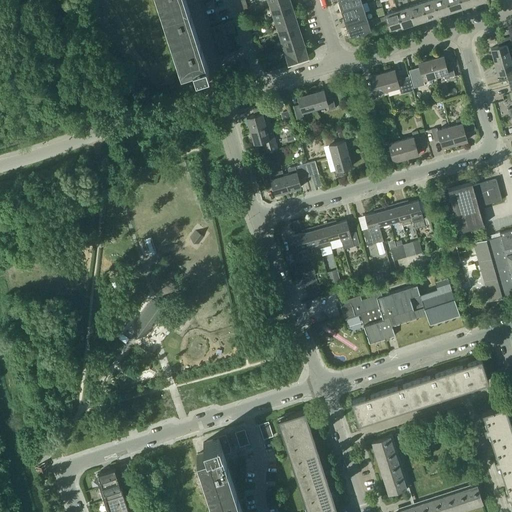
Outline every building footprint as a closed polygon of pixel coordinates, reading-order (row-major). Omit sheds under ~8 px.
[(159,0),(181,66),(180,66),(181,69),(182,68),(184,77),(209,69),(186,0),(159,0)] [(343,0),(339,1),(342,10),(362,3),(361,0),(343,0)] [(427,19),(439,15),(434,0),(428,0),(421,2),(427,19)] [(447,0),(434,0),(439,15),(451,12),(447,0)] [(463,8),(460,0),(447,0),(451,12),(463,8)] [(294,11),(290,1),(270,7),(274,18),(294,11)] [(427,19),(421,2),(409,6),(415,23),(427,19)] [(365,12),(362,3),(342,10),(345,18),(365,12)] [(415,23),(409,6),(397,10),(403,27),(415,23)] [(391,31),(403,27),(397,10),(385,14),(391,31)] [(274,18),(277,29),(297,22),(294,11),(274,18)] [(345,18),(347,27),(368,20),(365,12),(345,18)] [(371,29),(368,20),(347,27),(350,35),(371,29)] [(301,33),(297,22),(277,29),(281,40),(301,33)] [(281,40),(284,51),(305,44),(301,33),(281,40)] [(494,61),(510,57),(506,44),(511,42),(510,36),(497,40),(498,46),(491,48),(494,61)] [(284,51),(288,62),(308,55),(305,44),(284,51)] [(451,61),(445,63),(443,55),(431,59),(436,76),(444,74),(445,78),(455,76),(451,61)] [(511,56),(510,57),(494,61),(498,74),(506,72),(508,79),(511,78),(511,56)] [(424,79),(436,76),(431,59),(418,62),(420,70),(415,71),(419,86),(425,84),(424,79)] [(398,81),(394,69),(382,72),(387,90),(399,87),(401,93),(413,90),(410,78),(398,81)] [(387,90),(382,72),(369,76),(372,83),(358,87),(362,101),(376,98),(375,93),(387,90)] [(324,89),(310,92),(315,108),(328,104),(329,109),(335,108),(332,95),(326,96),(324,89)] [(302,112),(315,108),(310,92),(297,96),(299,104),(293,105),(297,118),(304,117),(302,112)] [(254,115),(247,117),(250,130),(266,126),(271,124),(266,105),(253,109),(254,115)] [(366,112),(368,119),(377,117),(375,110),(366,112)] [(461,123),(450,126),(454,143),(467,140),(465,132),(475,129),(471,115),(460,118),(461,123)] [(266,126),(250,130),(254,143),(262,141),(265,152),(278,149),(275,136),(271,124),(266,126)] [(442,147),(454,143),(450,126),(437,130),(437,127),(431,129),(434,141),(440,139),(442,147)] [(413,136),(401,140),(406,157),(418,153),(416,146),(421,144),(417,130),(412,132),(413,136)] [(330,144),(333,157),(348,152),(344,139),(335,142),(333,136),(325,138),(327,145),(330,144)] [(388,141),(382,142),(386,154),(391,153),(393,160),(406,157),(401,140),(388,143),(388,141)] [(277,149),(269,151),(270,155),(274,157),(275,162),(280,161),(277,149)] [(352,166),(348,152),(333,157),(337,170),(334,171),(335,177),(344,174),(342,168),(352,166)] [(290,173),(283,175),(288,190),(301,186),(299,179),(318,173),(315,160),(294,166),(295,166),(289,168),(290,173)] [(283,175),(271,178),(269,173),(263,175),(267,188),(272,186),(275,194),(288,190),(283,175)] [(479,206),(502,199),(496,178),(473,185),(472,182),(447,189),(448,192),(440,194),(446,215),(454,213),(459,231),(484,224),(479,206)] [(416,228),(425,225),(431,224),(428,211),(422,212),(418,199),(409,202),(413,216),(412,216),(413,221),(414,221),(416,228)] [(409,202),(405,203),(404,201),(396,203),(401,219),(402,218),(403,224),(413,221),(415,228),(416,228),(414,221),(413,221),(412,216),(413,216),(409,202)] [(385,206),(390,222),(401,219),(396,203),(385,206)] [(378,211),(375,211),(379,225),(390,222),(385,206),(378,208),(378,211)] [(363,229),(367,245),(383,240),(379,225),(375,211),(365,214),(368,227),(363,229)] [(356,231),(350,233),(346,220),(336,223),(339,236),(340,236),(343,248),(359,244),(356,231)] [(324,223),(329,239),(339,236),(336,223),(333,223),(332,221),(324,223)] [(314,226),(319,247),(324,246),(322,241),(329,239),(324,223),(314,226)] [(306,231),(304,232),(309,250),(312,249),(311,244),(317,242),(319,247),(314,226),(306,228),(306,231)] [(501,236),(477,242),(493,298),(502,296),(506,294),(511,292),(511,228),(500,232),(501,236)] [(204,236),(196,229),(190,237),(198,243),(204,236)] [(291,249),(294,262),(300,261),(298,253),(309,250),(304,232),(293,235),(296,248),(291,249)] [(144,239),(139,241),(143,255),(149,253),(156,251),(151,236),(144,238),(144,239)] [(413,241),(416,253),(422,251),(418,239),(413,241)] [(400,258),(406,256),(403,243),(397,245),(400,258)] [(400,258),(397,245),(390,247),(394,260),(400,258)] [(454,261),(462,259),(458,245),(450,248),(454,261)] [(66,253),(57,255),(59,265),(68,264),(66,253)] [(305,279),(315,276),(314,269),(303,272),(305,279)] [(326,273),(329,284),(340,281),(337,270),(326,273)] [(371,272),(361,274),(363,281),(372,279),(371,272)] [(303,279),(305,286),(317,282),(315,276),(305,279),(303,279)] [(429,323),(459,313),(448,276),(435,280),(437,287),(420,293),(417,284),(382,295),(380,288),(374,290),(375,294),(362,298),(360,294),(340,301),(345,319),(360,314),(369,343),(395,334),(392,324),(426,313),(429,323)] [(306,292),(319,288),(317,282),(305,286),(306,292)] [(321,294),(319,288),(306,292),(308,297),(321,294)] [(352,294),(350,289),(337,293),(339,298),(352,294)] [(166,310),(152,299),(132,326),(146,337),(154,326),(166,310)] [(481,358),(449,368),(456,391),(488,380),(481,358)] [(423,401),(456,391),(449,368),(416,379),(423,401)] [(416,379),(384,389),(391,412),(423,401),(416,379)] [(358,422),(391,412),(384,389),(351,400),(358,422)] [(511,425),(505,404),(482,412),(486,424),(483,425),(485,431),(488,430),(492,443),(511,436),(511,425)] [(310,511),(313,511),(335,505),(304,410),(305,410),(305,409),(277,418),(278,419),(280,418),(310,511)] [(258,424),(263,438),(272,435),(268,421),(258,424)] [(235,432),(240,446),(249,443),(244,429),(235,432)] [(396,439),(412,434),(410,429),(395,434),(396,439)] [(240,511),(221,452),(231,449),(226,433),(212,438),(213,439),(203,442),(206,451),(196,454),(197,457),(198,457),(216,511),(240,511)] [(372,441),(388,493),(409,486),(392,433),(389,434),(390,436),(372,441)] [(511,436),(492,443),(497,457),(494,458),(496,464),(499,463),(503,476),(511,472),(511,436)] [(127,463),(120,465),(122,472),(129,470),(127,463)] [(470,481),(475,479),(470,464),(465,466),(470,481)] [(115,467),(100,472),(97,472),(101,485),(119,480),(115,467)] [(511,503),(511,472),(503,476),(507,489),(504,490),(506,496),(509,495),(511,503)] [(131,477),(125,479),(127,485),(133,483),(131,477)] [(119,480),(101,485),(105,498),(123,493),(119,480)] [(394,511),(452,511),(483,502),(477,484),(394,511)] [(135,490),(130,491),(133,501),(138,499),(135,490)] [(123,493),(105,498),(110,511),(127,506),(123,493)]
